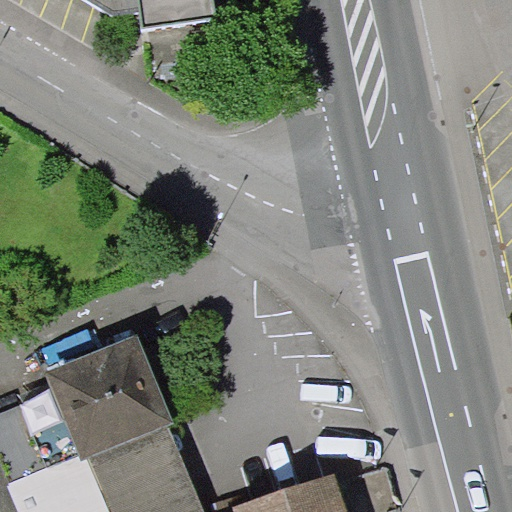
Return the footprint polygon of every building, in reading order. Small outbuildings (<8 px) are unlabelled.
[(87,0),(113,15),(140,12),(142,28),(216,17),(213,0),(87,0)] [(174,423),(139,335),(46,372),(54,391),(79,455),(82,460),(87,458),(168,425),(174,423)] [(47,467),(79,455),(54,391),(19,405),(31,435),(34,434),(47,467)] [(0,458),(9,482),(47,467),(34,434),(31,435),(19,405),(0,412),(0,458)] [(110,511),(205,511),(168,425),(87,458),(110,511)] [(9,482),(0,458),(0,511),(110,511),(87,458),(82,460),(79,455),(47,467),(9,482)] [(348,511),(336,474),(232,505),(235,511),(234,511),(348,511)]
